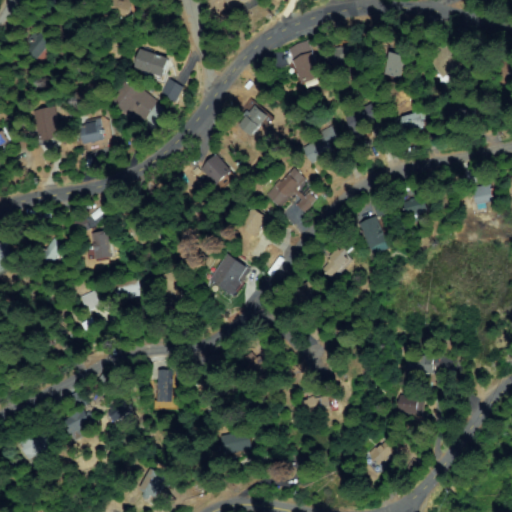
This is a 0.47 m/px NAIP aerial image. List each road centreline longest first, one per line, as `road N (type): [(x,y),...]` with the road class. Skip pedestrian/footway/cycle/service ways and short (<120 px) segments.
road 1 (residential): [(0,411),(107,384),(219,338),(329,222),(370,191),(420,168),(511,144)]
road 2 (residential): [(0,209),(103,187),(151,166),(244,61),(304,23),(397,4),(511,24)]
road 3 (residential): [(511,387),(409,511),(264,500),(215,511)]
